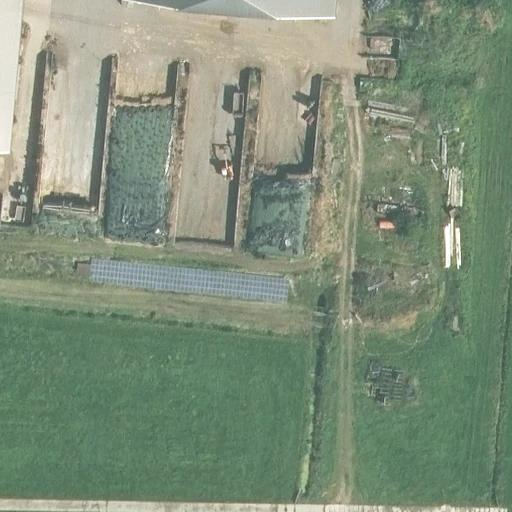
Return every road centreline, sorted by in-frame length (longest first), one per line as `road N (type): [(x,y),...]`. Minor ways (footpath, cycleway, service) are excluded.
road 1 (track): [(408,511),(0,502)]
road 2 (unknown): [(81,0),(86,20),(114,36),(347,53),(351,0)]
road 3 (track): [(348,255),(337,510)]
